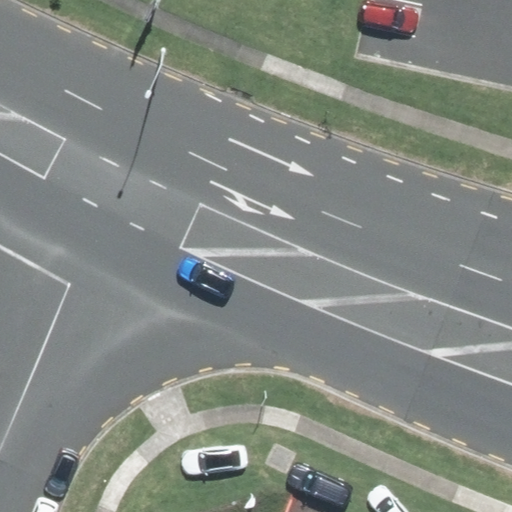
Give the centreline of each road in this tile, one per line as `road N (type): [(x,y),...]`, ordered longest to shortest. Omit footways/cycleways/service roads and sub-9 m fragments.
road 1 (secondary): [(115,160),(511,357)]
road 2 (unclassified): [(0,458),(115,160)]
road 3 (secondary): [(0,97),(115,160)]
